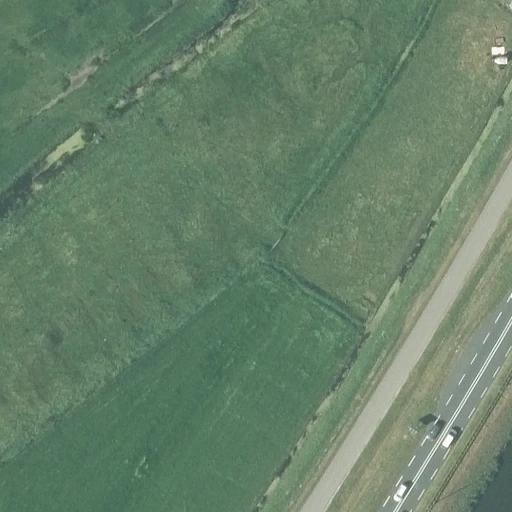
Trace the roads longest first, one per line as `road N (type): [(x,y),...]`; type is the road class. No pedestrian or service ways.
road 1 (unclassified): [(310,511),(511,179)]
road 2 (primary): [(397,511),(511,320)]
